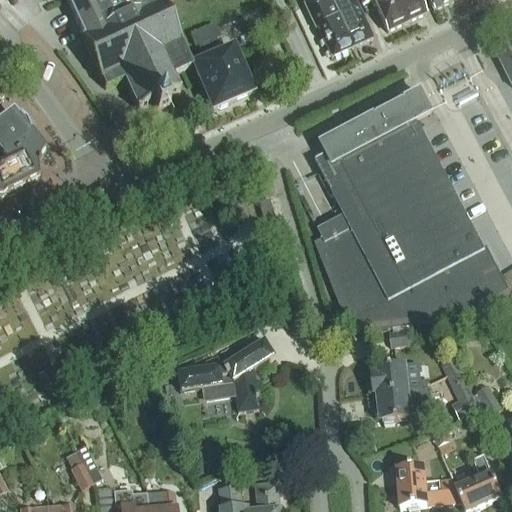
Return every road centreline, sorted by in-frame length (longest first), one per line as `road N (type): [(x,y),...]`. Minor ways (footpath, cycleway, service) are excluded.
road 1 (residential): [(511,13),(159,176),(95,175)]
road 2 (residential): [(95,175),(0,53)]
road 3 (residential): [(0,244),(64,215),(95,175)]
